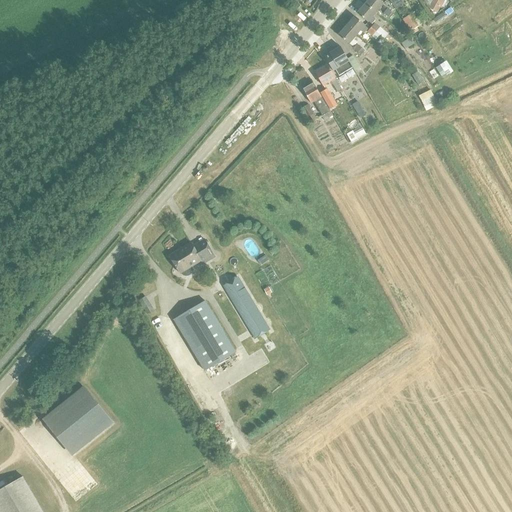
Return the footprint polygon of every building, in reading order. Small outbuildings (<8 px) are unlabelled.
[(368,0),(365,5),(376,14),(384,4),(379,0),(368,0)] [(405,4),(402,0),(388,0),(395,10),(405,4)] [(444,0),(422,0),(428,10),(427,10),(433,18),(437,13),(438,13),(445,0),(444,0)] [(372,18),(376,14),(365,5),(357,14),(367,23),(368,22),(371,25),(375,20),(372,18)] [(384,14),(389,18),(392,14),(387,9),(384,14)] [(440,21),(450,15),(446,10),(437,16),(440,21)] [(419,31),(417,28),(418,28),(411,15),(403,20),(412,35),(419,31)] [(355,17),(346,27),(357,36),(361,32),(364,34),(368,30),(365,27),(365,26),(355,17)] [(374,24),(371,29),(379,35),(384,40),(388,35),(374,24)] [(346,27),(338,36),(349,45),(357,36),(346,27)] [(379,35),(371,29),(367,33),(375,39),(379,35)] [(404,42),(402,44),(406,50),(408,48),(415,44),(412,41),(411,38),(404,42)] [(366,51),(358,44),(354,49),(362,56),(366,51)] [(352,68),(347,59),(348,59),(341,47),(330,54),(325,57),(334,72),(336,70),(339,76),(352,68)] [(353,56),(348,59),(347,59),(352,68),(353,68),(357,75),(355,72),(360,69),(353,56)] [(436,68),(443,79),(453,72),(447,61),(436,68)] [(331,82),(338,93),(342,91),(328,66),(315,73),(323,87),(331,82)] [(322,117),(324,121),(333,116),(330,112),(314,84),(303,90),(311,104),(316,102),(324,116),(322,117)] [(328,89),(321,93),(331,109),(337,105),(328,89)] [(419,97),(426,112),(439,106),(431,91),(419,97)] [(302,109),(311,124),(317,121),(308,106),(302,109)] [(362,108),(357,112),(361,119),(367,115),(362,108)] [(347,134),(351,142),(366,135),(362,127),(347,134)] [(192,266),(202,260),(203,262),(213,256),(207,247),(197,253),(192,244),(170,257),(180,273),(181,273),(182,275),(184,276),(186,277),(189,276),(191,275),(192,273),(193,271),(193,268),(192,266)] [(261,256),(263,263),(269,260),(267,254),(261,256)] [(225,286),(258,338),(272,330),(239,277),(225,286)] [(148,294),(142,298),(149,311),(156,308),(148,294)] [(174,320),(207,370),(237,350),(205,300),(174,320)] [(73,455),(112,423),(84,388),(45,419),(73,455)] [(245,406),(238,409),(240,415),(247,412),(245,406)] [(42,511),(23,477),(0,489),(0,511),(42,511)]
